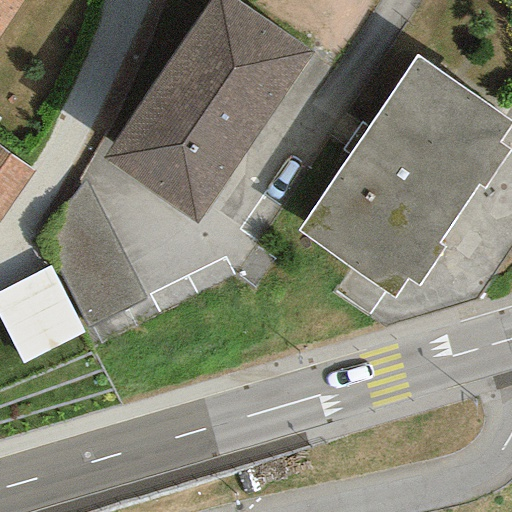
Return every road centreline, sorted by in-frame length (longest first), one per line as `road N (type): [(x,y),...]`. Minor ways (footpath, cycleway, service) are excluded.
road 1 (secondary): [(0,490),(511,337)]
road 2 (residential): [(511,436),(471,473),(300,511)]
